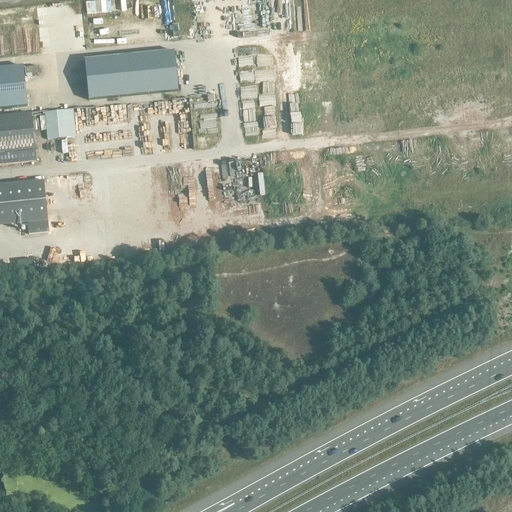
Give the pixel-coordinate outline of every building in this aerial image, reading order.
[(333,20),(321,21),(321,32),(334,32),(333,23),(333,20)] [(173,51),(83,61),(87,100),(177,91),(173,51)] [(0,109),(28,107),(24,67),(0,69),(0,109)] [(31,114),(0,117),(0,166),(37,163),(31,114)] [(65,138),(66,149),(75,148),(74,138),(65,138)] [(49,233),(44,182),(0,185),(0,226),(28,224),(29,235),(49,233)] [(91,250),(92,267),(109,267),(109,260),(104,260),(103,256),(97,256),(97,249),(91,250)] [(151,254),(140,254),(140,262),(151,261),(151,254)] [(406,426),(420,419),(418,415),(404,421),(406,426)] [(386,435),(406,427),(404,422),(384,430),(386,435)]
